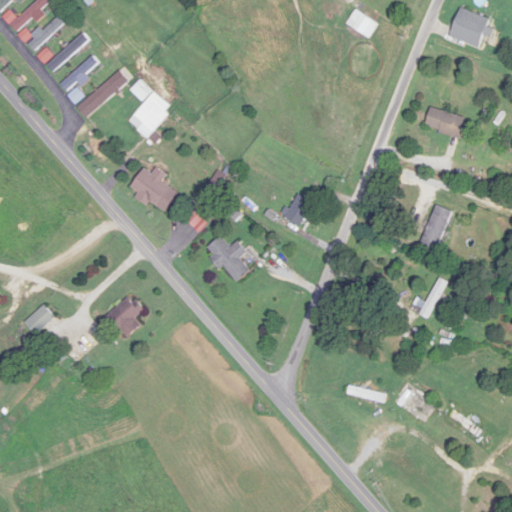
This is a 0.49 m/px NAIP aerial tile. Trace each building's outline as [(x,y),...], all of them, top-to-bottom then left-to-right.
[(15,0),(2,0),(0,2),(0,11),(2,13),(15,0)] [(52,3),(48,0),(40,0),(13,25),(19,32),(52,3)] [(494,22),(465,8),(452,36),(481,50),(494,22)] [(30,45),(37,52),(68,23),(61,16),(30,45)] [(57,74),(92,40),(84,33),(51,67),(57,74)] [(63,85),(70,92),(102,64),(95,57),(63,85)] [(134,80),(125,69),(79,108),(89,119),(134,80)] [(176,110),(144,80),(133,91),(147,104),(135,117),(145,125),(140,131),(149,139),(176,110)] [(427,128),(461,139),(468,118),(434,108),(427,128)] [(134,190),(141,194),(138,198),(150,206),(152,204),(168,214),(181,194),(164,183),(170,175),(159,168),(155,175),(147,170),(134,190)] [(317,207),(301,193),(284,213),(300,226),(317,207)] [(455,212),(438,205),(422,246),(439,253),(455,212)] [(208,250),(223,269),(226,267),(239,283),(254,272),(243,259),(250,254),(242,242),(232,249),(224,238),(208,250)] [(450,284),(442,280),(422,315),(430,320),(450,284)] [(111,317),(130,340),(145,328),(138,319),(147,311),(136,297),(111,317)] [(27,324),(40,336),(58,317),(45,305),(27,324)] [(442,405),(409,384),(399,400),(431,421),(442,405)] [(452,418),(480,438),(484,432),(456,412),(452,418)]
